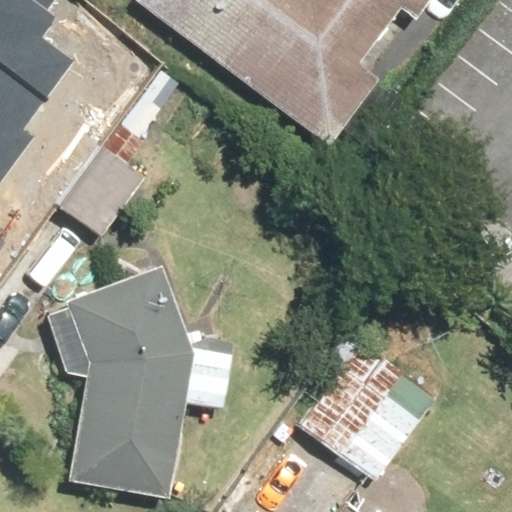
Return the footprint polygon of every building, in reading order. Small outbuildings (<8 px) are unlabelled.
[(0,0),(0,65),(37,91),(63,56),(43,42),(60,19),(49,11),(56,0),(0,0)] [(364,149),(405,95),(358,60),(394,12),(415,28),(435,0),(115,0),(319,154),(338,129),(364,149)] [(121,163),(165,104),(98,56),(11,175),(97,238),(142,178),(121,163)] [(37,91),(0,65),(0,184),(33,138),(16,126),(37,91)] [(185,340),(157,263),(38,315),(55,375),(77,376),(58,483),(162,496),(183,395),(219,407),(227,349),(185,340)] [(358,333),(286,428),(368,490),(440,395),(358,333)]
